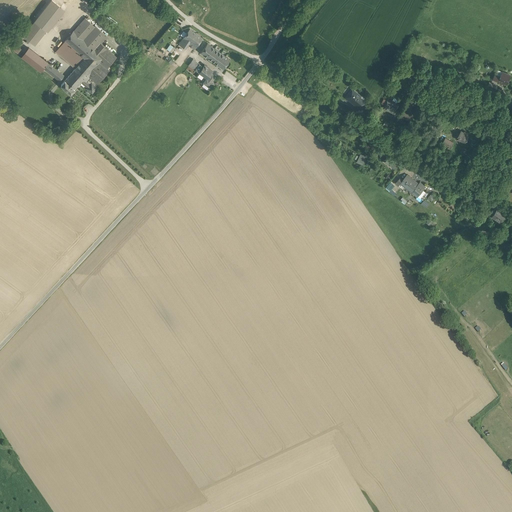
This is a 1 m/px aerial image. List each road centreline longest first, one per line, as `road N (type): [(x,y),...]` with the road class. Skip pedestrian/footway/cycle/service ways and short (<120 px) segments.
road 1 (unclassified): [(259,61),(0,347)]
road 2 (residential): [(511,254),(361,121),(259,61)]
